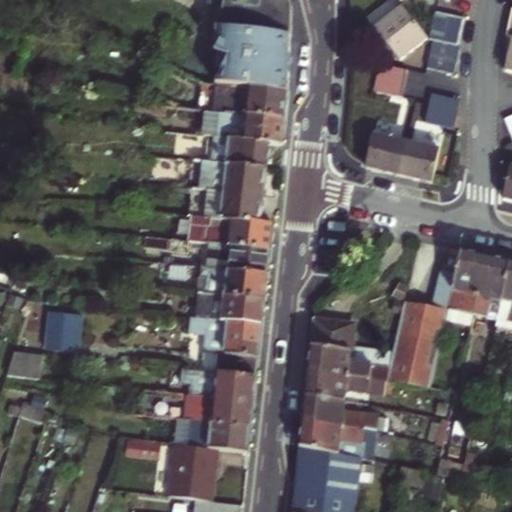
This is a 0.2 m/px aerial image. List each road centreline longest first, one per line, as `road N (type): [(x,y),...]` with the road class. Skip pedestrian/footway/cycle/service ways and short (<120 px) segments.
road 1 (residential): [(265,511),(304,180)]
road 2 (residential): [(480,221),(482,58),(491,0)]
road 3 (residential): [(304,180),(320,73),(318,0)]
road 4 (residential): [(304,180),(480,221)]
